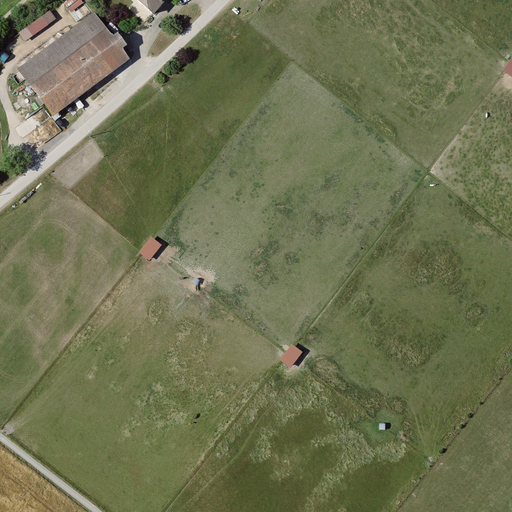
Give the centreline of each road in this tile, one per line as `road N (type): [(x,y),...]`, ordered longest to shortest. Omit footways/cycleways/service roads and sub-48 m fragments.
road 1 (unclassified): [(223,0),(0,202)]
road 2 (track): [(0,435),(99,511)]
